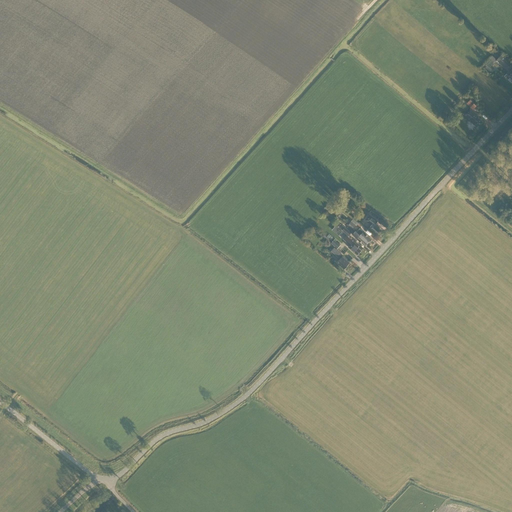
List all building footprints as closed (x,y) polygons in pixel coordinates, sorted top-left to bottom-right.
[(506,69),(511,63),(501,54),(499,56),(497,59),(495,62),(498,65),(499,64),(506,69)] [(482,68),(488,74),(491,70),(492,71),(495,68),(497,65),(494,62),(495,61),(497,59),(492,55),(490,57),(481,67),(481,68),(482,68)] [(476,106),(470,100),(467,103),(470,106),(463,114),(477,127),(478,125),(479,126),(483,122),(478,117),(479,117),(477,114),(478,113),(473,109),(476,106)] [(373,230),(377,233),(380,229),(378,228),(379,226),(376,224),(378,221),(370,214),(365,220),(370,224),(368,227),(372,231),(373,230)] [(335,226),(332,230),(339,235),(342,231),(335,226)] [(342,230),(349,236),(351,232),(345,227),(342,230)] [(360,234),(368,243),(371,239),(367,236),(367,235),(360,228),(356,231),(360,234)] [(368,243),(360,234),(356,231),(352,234),(356,238),(360,242),(361,242),(365,246),(368,243)] [(346,235),(343,239),(349,244),(347,246),(352,250),(353,250),(357,255),(361,250),(358,247),(359,246),(346,235)] [(340,245),(334,239),(331,243),(337,249),(340,245)] [(341,253),(334,247),(332,249),(331,248),(328,250),(337,258),(341,253)] [(349,262),(342,256),(337,262),(340,265),(344,268),(347,265),(349,262)]
